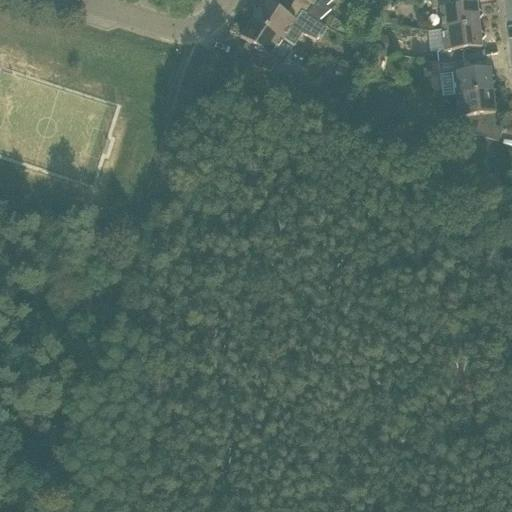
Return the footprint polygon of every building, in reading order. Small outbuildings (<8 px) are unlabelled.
[(312,20),(317,23),(330,11),(326,6),(332,0),(295,0),(291,7),(312,20)] [(457,7),(456,0),(431,0),(433,10),(438,10),(440,31),(479,28),(478,22),(483,15),(477,10),(476,5),(457,7)] [(321,38),(326,29),(317,23),(312,20),(291,7),(285,15),(264,2),(261,6),(253,8),(255,16),(252,21),(284,40),(294,47),(302,35),(316,41),(319,37),(321,38)] [(235,48),(231,60),(270,72),(277,62),(282,65),(294,47),(284,40),(252,21),(250,24),(242,26),(243,34),(240,39),(247,43),(242,51),(235,48)] [(430,54),(435,53),(437,65),(463,62),(462,51),(481,49),(480,43),(485,37),(479,32),(479,28),(440,31),(428,32),(430,54)] [(389,55),(392,38),(379,36),(376,53),(389,55)] [(338,66),(350,71),(352,66),(340,61),(338,66)] [(454,96),(491,92),(491,87),(496,81),(490,76),(489,70),(464,73),(463,62),(437,65),(438,77),(452,75),(454,96)] [(345,83),(350,71),(339,67),(334,79),(345,83)] [(438,125),(498,143),(502,130),(495,128),(493,109),(498,103),(492,97),(491,92),(454,96),(456,113),(441,115),(438,125)]
